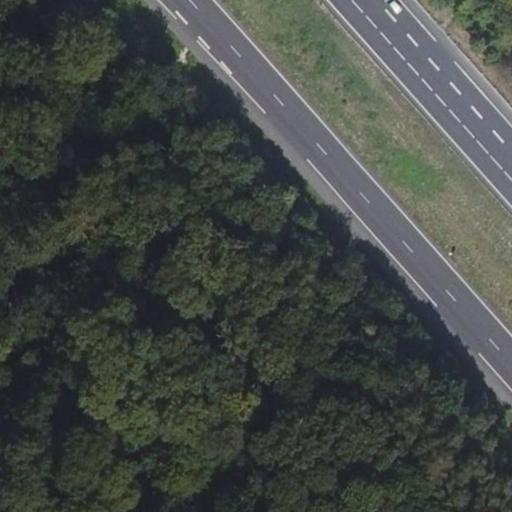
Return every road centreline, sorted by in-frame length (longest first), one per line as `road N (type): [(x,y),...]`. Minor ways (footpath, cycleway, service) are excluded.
road 1 (trunk): [(182,0),(511,365)]
road 2 (trunk): [(511,165),(365,0)]
